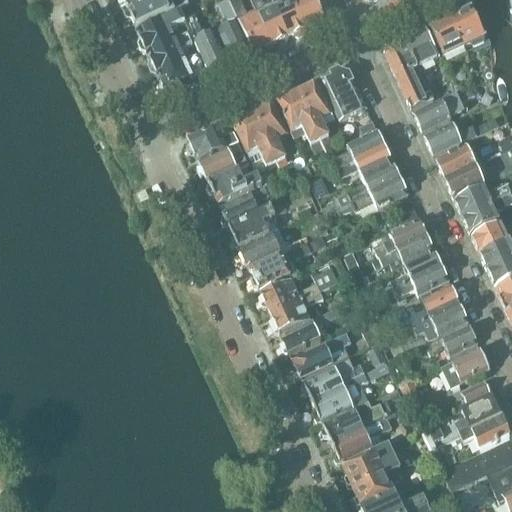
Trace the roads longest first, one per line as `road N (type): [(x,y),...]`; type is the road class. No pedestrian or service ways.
road 1 (residential): [(149,150),(316,511)]
road 2 (residential): [(511,383),(355,50)]
road 3 (residential): [(355,50),(149,150)]
road 4 (residential): [(78,0),(149,150)]
